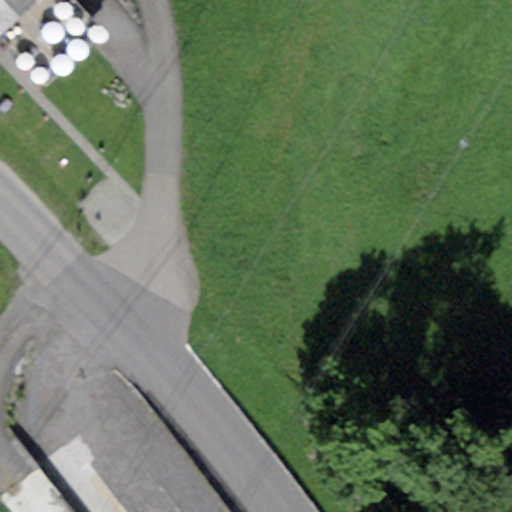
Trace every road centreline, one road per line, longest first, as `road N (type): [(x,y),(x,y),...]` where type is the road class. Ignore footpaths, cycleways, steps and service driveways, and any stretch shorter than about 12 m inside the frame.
road 1 (unclassified): [(0,202),(106,307),(278,511)]
road 2 (unknown): [(106,307),(161,233),(154,0)]
